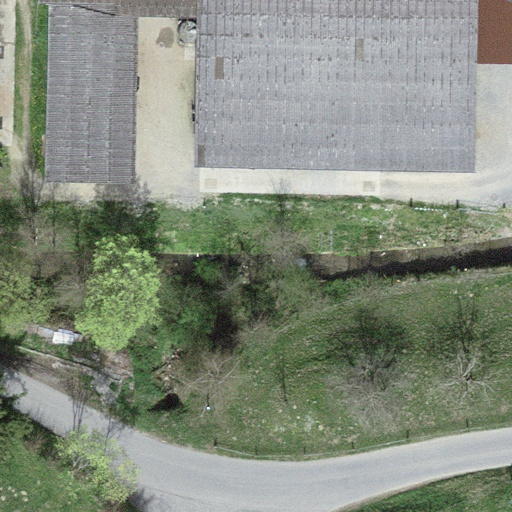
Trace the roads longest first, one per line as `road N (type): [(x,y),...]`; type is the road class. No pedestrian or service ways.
road 1 (unclassified): [(511,444),(242,484)]
road 2 (unclassified): [(242,484),(103,429),(0,374)]
